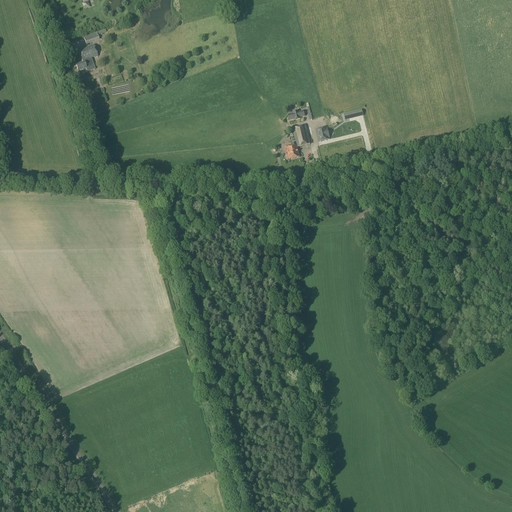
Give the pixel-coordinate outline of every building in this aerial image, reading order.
[(88,2),(82,4),(84,10),(90,8),(88,2)] [(97,35),(106,32),(105,30),(97,33),(96,33),(83,37),(86,45),(99,40),(97,35)] [(82,61),(91,58),(97,55),(94,46),(79,51),(82,61)] [(91,58),(82,61),(83,63),(76,65),(78,72),(86,69),(87,72),(95,69),(91,58)] [(304,117),(303,111),(298,112),(298,111),(292,113),(292,114),(287,115),(289,121),(293,120),(294,121),(300,119),(300,118),(304,117)] [(349,113),(350,119),(358,117),(356,111),(349,113)] [(299,157),(297,147),(310,144),(305,126),(292,129),(296,146),(284,149),(285,151),(287,151),(289,159),(299,157)] [(318,143),(329,140),(326,127),(315,130),(318,143)]
